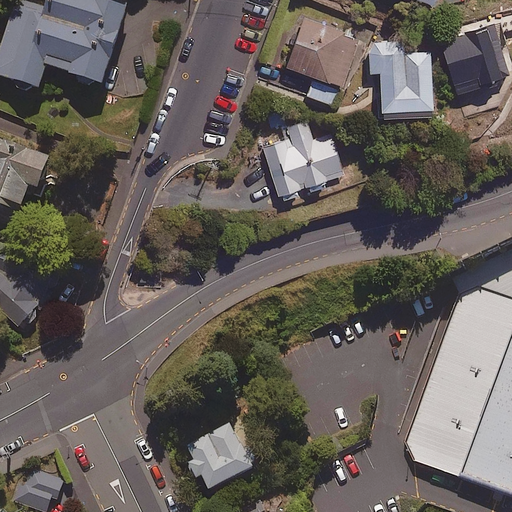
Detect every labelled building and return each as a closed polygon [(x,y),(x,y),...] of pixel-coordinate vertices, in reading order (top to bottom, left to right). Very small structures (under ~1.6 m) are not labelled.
[(95,81),(102,84),(129,1),(126,0),(49,0),(46,9),(19,0),(16,0),(0,49),(0,75),(16,81),(18,88),(24,91),(29,90),(33,86),(39,88),(46,65),(80,76),(80,83),(85,87),(92,86),(95,81)] [(360,35),(301,14),(283,65),(314,76),(308,95),(336,105),(360,35)] [(509,74),(494,23),(441,39),(456,90),(509,74)] [(375,43),(369,48),(370,71),(380,71),(382,116),(433,114),(430,51),(404,52),(404,41),(375,43)] [(283,127),(287,140),(264,147),(278,193),(280,193),(282,199),(300,194),(298,187),(305,185),(307,192),(326,186),(324,180),(343,174),(331,134),(313,139),(307,120),(291,125),(286,109),(268,115),(273,130),(283,127)] [(49,158),(0,140),(0,203),(21,211),(30,185),(38,188),(49,158)] [(24,323),(31,324),(55,294),(51,291),(55,286),(0,241),(0,310),(20,327),(24,323)] [(414,462),(511,497),(511,245),(452,275),(459,293),(405,442),(414,462)] [(254,468),(231,424),(188,447),(195,461),(188,465),(195,479),(201,476),(209,491),(254,468)] [(14,503),(40,511),(46,511),(51,498),(60,501),(67,481),(27,466),(14,503)]
